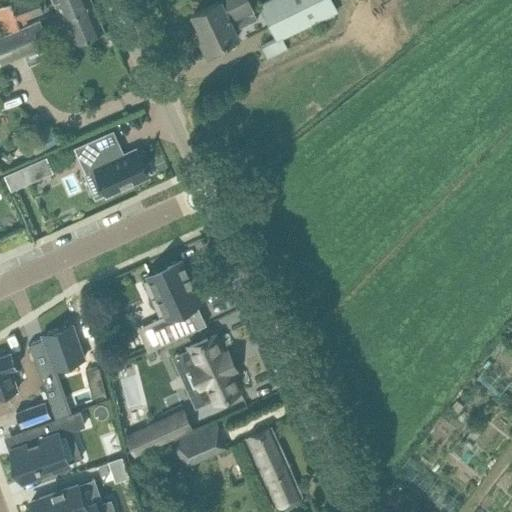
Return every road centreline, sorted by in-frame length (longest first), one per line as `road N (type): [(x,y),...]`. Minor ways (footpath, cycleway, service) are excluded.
road 1 (unclassified): [(352,511),(205,197)]
road 2 (residential): [(0,285),(205,197)]
road 3 (unclassified): [(205,197),(110,0)]
